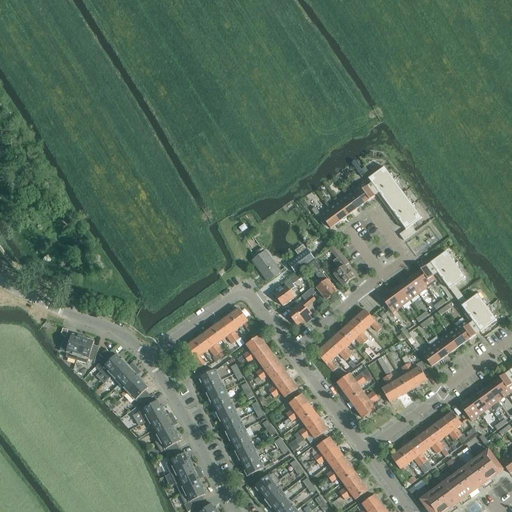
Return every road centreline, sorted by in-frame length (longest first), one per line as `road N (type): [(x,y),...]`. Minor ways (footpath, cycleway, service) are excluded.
road 1 (unclassified): [(291,350),(246,290),(150,358)]
road 2 (unclassified): [(367,453),(511,341)]
road 3 (unclassified): [(238,511),(150,358)]
road 4 (unclassified): [(291,350),(407,258)]
road 5 (unclassified): [(367,453),(291,350)]
